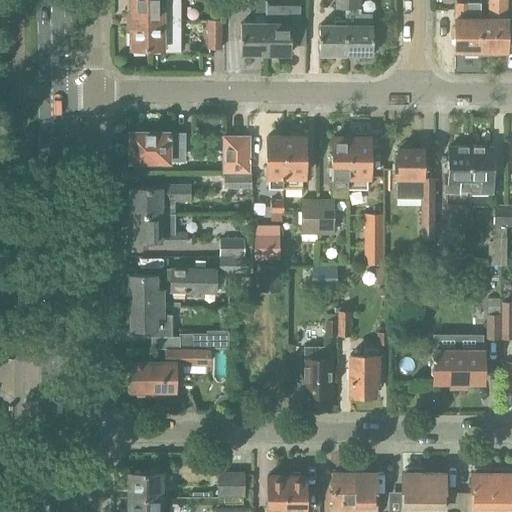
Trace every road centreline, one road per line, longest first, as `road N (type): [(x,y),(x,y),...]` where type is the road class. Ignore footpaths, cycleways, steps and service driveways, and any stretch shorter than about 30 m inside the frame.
road 1 (secondary): [(52,511),(50,92)]
road 2 (residential): [(94,433),(511,433)]
road 3 (residential): [(94,433),(92,92)]
road 4 (residential): [(413,94),(92,92)]
